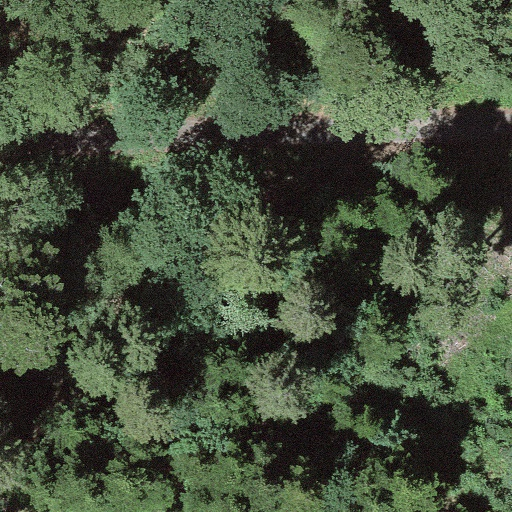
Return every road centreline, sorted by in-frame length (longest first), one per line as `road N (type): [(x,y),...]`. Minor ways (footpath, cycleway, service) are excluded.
road 1 (track): [(0,341),(302,193),(392,132),(511,8)]
road 2 (track): [(511,130),(0,145)]
